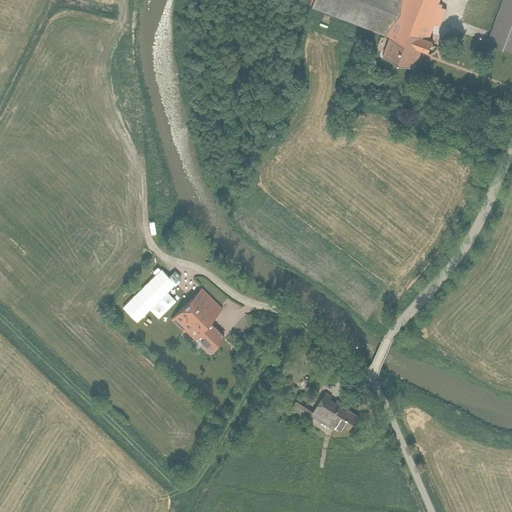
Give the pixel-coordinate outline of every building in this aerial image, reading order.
[(410,47),(429,0),(302,0),(301,3),(378,34),(410,47)] [(506,50),(511,34),(511,0),(490,0),(476,38),(506,50)] [(371,50),(403,63),(410,47),(378,34),(371,50)] [(190,284),(161,315),(196,348),(212,331),(197,317),(210,304),(190,284)] [(283,355),(271,373),(291,387),(303,369),(283,355)] [(281,405),(322,429),(334,408),(309,394),(302,406),(286,396),(281,405)]
